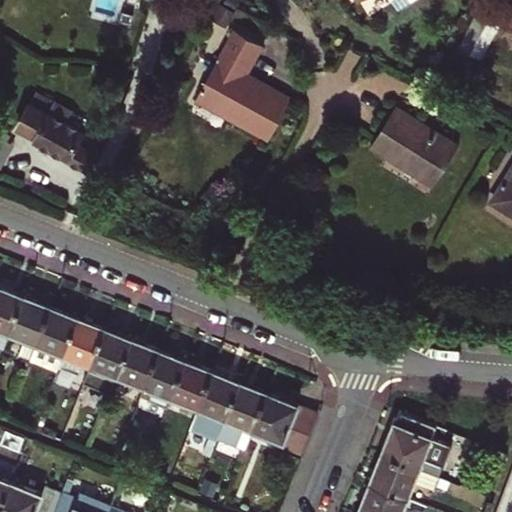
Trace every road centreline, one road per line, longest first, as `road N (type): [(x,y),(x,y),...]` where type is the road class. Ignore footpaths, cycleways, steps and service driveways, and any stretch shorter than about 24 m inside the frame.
road 1 (residential): [(0,217),(372,359)]
road 2 (residential): [(311,511),(372,359)]
road 3 (residential): [(372,359),(511,372)]
